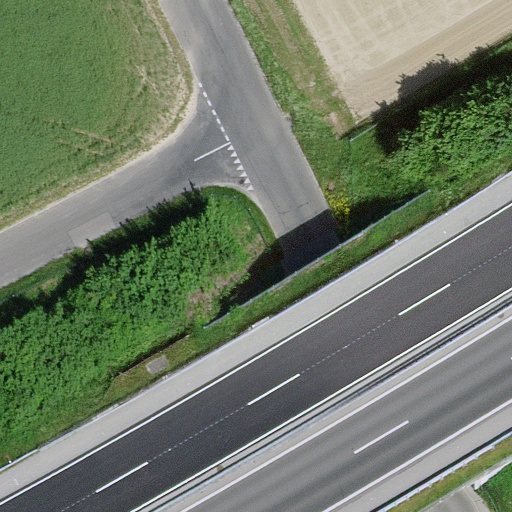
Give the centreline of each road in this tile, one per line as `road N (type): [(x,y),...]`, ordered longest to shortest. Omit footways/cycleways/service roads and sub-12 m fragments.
road 1 (motorway): [(511,246),(57,511)]
road 2 (motorway): [(251,511),(511,356)]
road 3 (tertiary): [(445,511),(314,251)]
road 4 (unclassified): [(0,261),(252,128)]
road 5 (unclassified): [(252,128),(191,0)]
road 6 (unclassified): [(314,251),(252,128)]
